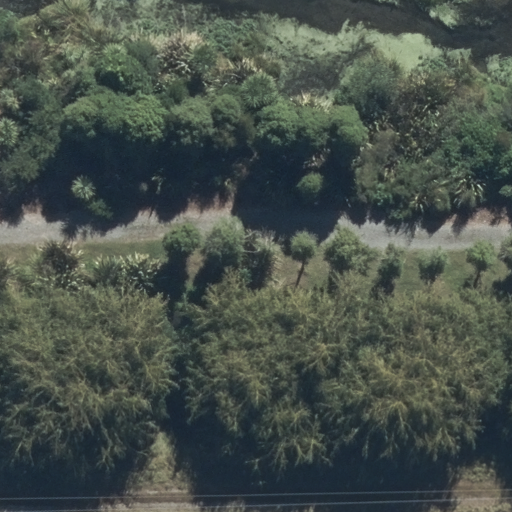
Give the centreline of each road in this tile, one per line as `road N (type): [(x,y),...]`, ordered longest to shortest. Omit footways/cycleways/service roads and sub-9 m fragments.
road 1 (track): [(0,495),(511,488)]
road 2 (track): [(511,223),(0,223)]
